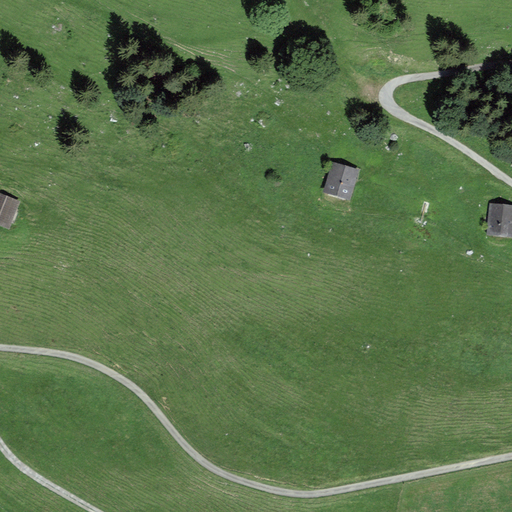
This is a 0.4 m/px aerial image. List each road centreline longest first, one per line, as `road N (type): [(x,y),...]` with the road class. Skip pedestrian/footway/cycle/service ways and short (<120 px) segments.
road 1 (track): [(0,347),(71,356),(106,372),(208,466),(257,487),(299,495),(343,491),(511,459)]
road 2 (track): [(511,184),(394,112),(388,87)]
road 3 (track): [(388,87),(511,65)]
